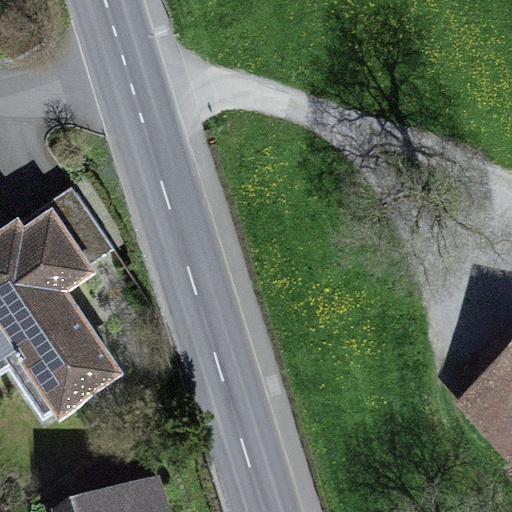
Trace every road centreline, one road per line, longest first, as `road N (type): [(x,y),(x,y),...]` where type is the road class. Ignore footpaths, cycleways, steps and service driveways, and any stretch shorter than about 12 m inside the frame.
road 1 (primary): [(260,511),(128,86)]
road 2 (residential): [(128,86),(60,96),(0,93)]
